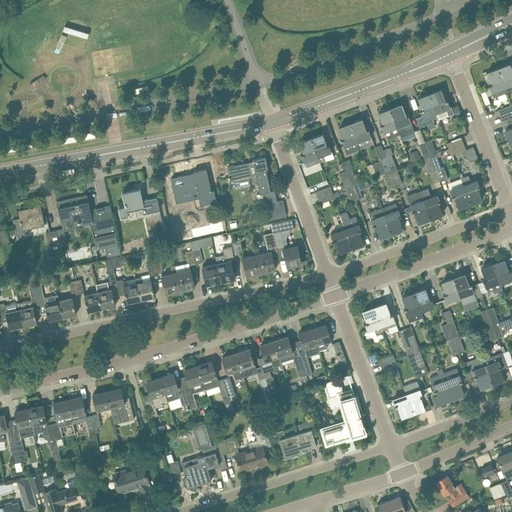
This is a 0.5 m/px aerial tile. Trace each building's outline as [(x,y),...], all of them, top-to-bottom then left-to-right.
[(511,68),(510,64),(509,61),(502,63),(503,66),(498,68),(505,86),(507,92),(511,90),(511,89),(511,88),(511,68)] [(489,86),(491,91),(505,86),(498,68),(486,72),(491,84),(488,84),(489,86)] [(429,94),(438,117),(438,119),(448,115),(454,113),(451,107),(451,106),(450,106),(448,101),(448,100),(445,100),(441,89),(440,90),(429,94)] [(434,121),(433,119),(438,117),(429,94),(418,98),(418,100),(422,109),(419,110),(420,112),(422,116),(425,125),(434,121)] [(406,115),(402,104),(390,108),(396,126),(401,138),(415,132),(409,116),(408,114),(406,115)] [(511,107),(511,105),(508,106),(498,109),(503,121),(511,118),(511,117),(511,107)] [(378,113),(379,115),(382,124),(380,125),(383,132),(396,126),(390,108),(378,113)] [(351,125),(360,149),(367,147),(374,144),(371,136),(369,131),(367,124),(365,125),(362,119),(350,123),(351,125)] [(352,152),(360,149),(351,125),(350,123),(339,127),(340,129),(343,139),(341,139),(341,141),(343,146),(346,155),(352,152)] [(327,145),(323,133),(311,138),(320,161),(326,159),(324,155),(332,152),(329,144),(327,145)] [(463,143),(461,137),(446,143),(448,149),(463,143)] [(301,154),(302,156),(306,167),(316,163),(320,161),(311,138),(299,142),(303,154),(301,154)] [(438,150),(435,151),(432,139),(425,142),(430,155),(436,153),(439,152),(438,150)] [(419,144),(424,158),(430,155),(425,142),(419,144)] [(448,149),(450,155),(463,150),(466,157),(471,161),(478,158),(473,146),(466,149),(463,143),(448,149)] [(382,145),(381,145),(385,156),(391,170),(391,171),(397,168),(392,155),(394,154),(391,147),(384,150),(382,145)] [(436,171),(442,169),(436,153),(430,155),(436,171)] [(436,171),(430,155),(424,158),(429,173),(436,171)] [(371,178),(372,177),(385,173),(391,171),(391,170),(385,156),(379,158),(380,161),(372,163),(366,166),(369,173),(371,178)] [(257,194),(258,199),(260,199),(265,220),(276,218),(286,215),(283,200),(277,201),(274,190),(271,191),(266,169),(268,168),(265,157),(252,160),(253,162),(227,167),(229,176),(228,176),(229,179),(229,183),(256,178),(260,194),(257,194)] [(186,173),(187,174),(171,178),(173,187),(175,195),(197,189),(201,205),(217,201),(216,199),(214,189),(211,190),(206,168),(193,171),(194,176),(190,177),(189,172),(186,173)] [(345,171),(351,185),(357,182),(352,168),(346,170),(345,171)] [(396,185),(402,183),(397,168),(391,171),(396,185)] [(345,171),(340,173),(344,184),(340,186),(341,188),(351,185),(345,171)] [(396,185),(391,171),(385,173),(390,187),(396,185)] [(468,176),(461,179),(463,185),(470,203),(482,199),(478,188),(480,187),(480,186),(479,186),(477,180),(471,183),(468,176)] [(363,197),(357,182),(351,185),(354,193),(356,200),(363,197)] [(341,188),(342,191),(346,189),(351,202),(356,200),(354,193),(351,185),(341,188)] [(449,190),(452,197),(454,196),(458,208),(470,203),(463,185),(449,190)] [(335,198),(330,186),(315,191),(320,204),(335,198)] [(148,233),(154,232),(155,235),(164,233),(157,197),(143,200),(140,188),(122,192),(125,207),(119,208),(121,218),(128,217),(127,211),(135,210),(137,217),(145,216),(148,233)] [(428,188),(421,191),(426,207),(429,214),(430,218),(442,213),(441,210),(438,202),(441,201),(440,200),(438,194),(431,197),(428,188)] [(426,207),(421,191),(407,196),(412,210),(412,212),(415,211),(419,222),(430,218),(429,214),(426,207)] [(65,201),(57,203),(60,217),(72,214),(74,226),(90,222),(96,248),(99,248),(98,246),(105,244),(108,256),(107,256),(107,257),(120,254),(110,205),(90,209),(87,194),(65,199),(65,201)] [(19,211),(19,214),(20,218),(13,219),(16,235),(24,233),(23,228),(44,224),(40,204),(33,206),(33,208),(19,211)] [(383,208),(382,208),(386,219),(391,233),(403,228),(399,217),(401,216),(397,204),(384,209),(383,208)] [(369,213),(371,219),(373,226),(375,225),(379,237),(391,233),(386,219),(382,208),(369,213)] [(211,226),(199,228),(201,236),(224,231),(220,213),(209,216),(211,226)] [(347,214),(345,213),(340,215),(343,224),(351,247),(363,243),(359,232),(361,231),(356,217),(349,220),(347,214)] [(291,219),(282,221),(271,223),(273,232),(276,246),(283,244),(280,231),(293,228),(291,219)] [(333,241),(335,240),(340,252),(351,247),(343,224),(336,226),(338,231),(331,234),(333,240),(333,241)] [(61,247),(67,245),(64,228),(57,230),(61,247)] [(61,247),(57,230),(46,232),(50,249),(61,247)] [(276,246),(273,232),(266,234),(269,247),(276,246)] [(236,255),(243,253),(240,240),(233,241),(236,255)] [(198,241),(191,243),(193,250),(192,250),(195,264),(203,262),(198,241)] [(228,256),(230,256),(236,255),(233,241),(225,243),(228,253),(228,256)] [(287,267),(301,264),(297,245),(283,248),(287,267)] [(192,250),(185,252),(188,263),(188,265),(190,265),(195,264),(192,250)] [(275,269),(271,251),(257,254),(260,269),(261,273),(275,269)] [(261,273),(260,269),(257,254),(243,257),(247,276),(261,273)] [(233,269),(230,256),(228,256),(221,258),(220,255),(215,256),(217,263),(220,278),(221,282),(235,278),(234,274),(233,269)] [(117,257),(110,258),(112,264),(114,272),(117,286),(123,284),(117,257)] [(110,258),(105,259),(107,267),(110,281),(111,287),(117,286),(114,272),(112,264),(110,258)] [(160,258),(153,259),(153,263),(155,272),(162,271),(160,258)] [(498,281),(499,281),(510,277),(511,280),(511,262),(507,265),(504,259),(492,264),(498,281)] [(155,272),(153,263),(148,264),(149,273),(150,278),(156,276),(155,272)] [(221,282),(220,278),(217,263),(202,266),(204,275),(206,285),(221,282)] [(481,268),(482,270),(484,277),(482,278),(485,286),(487,292),(493,290),(494,292),(502,289),(499,281),(498,281),(492,264),(481,268)] [(175,266),(171,267),(173,272),(162,275),(164,284),(166,294),(180,291),(176,272),(175,266)] [(176,272),(180,291),(195,287),(194,283),(192,278),(191,268),(176,272)] [(52,271),(39,274),(41,283),(54,280),(52,271)] [(41,313),(47,312),(44,297),(41,283),(39,274),(32,275),(34,283),(29,284),(30,291),(36,290),(41,313)] [(469,285),(465,274),(453,278),(459,296),(462,304),(476,299),(474,291),(474,290),(472,284),(469,285)] [(441,282),(442,285),(446,293),(443,294),(446,301),(459,296),(453,278),(441,282)] [(78,294),(84,293),(81,279),(75,280),(78,294)] [(78,294),(75,280),(69,281),(72,295),(78,294)] [(154,296),(151,280),(137,283),(141,299),(154,296)] [(112,288),(109,289),(108,282),(96,284),(98,292),(100,304),(101,308),(115,305),(112,288)] [(137,283),(123,286),(125,293),(127,302),(141,299),(137,283)] [(426,288),(414,292),(420,310),(434,305),(432,298),(430,299),(426,288)] [(30,291),(32,299),(18,302),(23,325),(37,322),(35,315),(41,313),(36,290),(30,291)] [(101,308),(100,304),(98,292),(84,295),(88,311),(101,308)] [(402,297),(403,300),(406,308),(404,309),(406,315),(407,315),(410,322),(423,317),(420,310),(414,292),(402,297)] [(44,297),(47,312),(49,320),(62,317),(59,300),(57,294),(44,297)] [(76,314),(73,297),(59,300),(62,317),(76,314)] [(2,299),(0,299),(0,313),(2,322),(8,321),(10,328),(23,325),(18,302),(5,305),(4,303),(3,303),(2,299)] [(390,314),(386,302),(374,307),(383,330),(396,325),(393,313),(390,314)] [(367,330),(371,328),(374,328),(376,334),(384,332),(383,330),(374,307),(363,311),(366,322),(364,323),(365,324),(367,330)] [(491,323),(497,320),(493,307),(486,309),(491,323)] [(486,325),(491,323),(486,309),(481,311),(486,325)] [(511,316),(498,322),(497,320),(491,323),(497,338),(502,336),(501,334),(506,332),(505,331),(508,329),(508,328),(511,326),(511,316)] [(452,337),(458,335),(453,321),(447,323),(452,337)] [(452,337),(447,323),(441,325),(446,339),(452,337)] [(497,338),(491,323),(486,325),(491,340),(497,338)] [(332,342),(326,324),(313,328),(320,351),(328,348),(326,343),(332,342)] [(413,352),(419,349),(411,326),(404,329),(413,352)] [(298,333),(299,336),(305,352),(300,354),(307,375),(312,373),(305,349),(311,348),(313,355),(321,353),(320,351),(313,328),(298,333)] [(407,354),(413,352),(404,329),(399,331),(407,354)] [(458,352),(463,350),(458,335),(452,337),(458,352)] [(291,348),(288,336),(274,340),(281,362),(294,358),(299,374),(302,376),(307,375),(300,354),(299,354),(297,346),(291,348)] [(458,352),(452,337),(446,339),(452,354),(458,352)] [(260,345),(261,348),(264,356),(259,358),(261,366),(265,379),(266,378),(268,382),(272,381),(269,369),(282,365),(281,362),(274,340),(260,345)] [(333,343),(341,365),(347,363),(339,341),(333,343)] [(256,368),(250,348),(236,353),(241,368),(244,375),(244,377),(257,372),(260,380),(265,379),(261,366),(256,368)] [(413,352),(419,367),(425,365),(419,349),(413,352)] [(419,367),(413,352),(407,354),(413,369),(419,367)] [(236,353),(222,357),(228,375),(234,373),(236,378),(244,375),(241,368),(236,353)] [(395,358),(393,353),(387,355),(378,358),(380,364),(395,358)] [(484,360),(483,357),(482,357),(492,383),(504,379),(500,368),(507,365),(503,353),(484,360)] [(482,357),(466,363),(470,371),(471,371),(474,377),(476,376),(480,388),(492,383),(482,357)] [(397,365),(395,358),(380,364),(382,370),(391,367),(394,377),(400,375),(396,365),(397,365)] [(212,361),(198,365),(205,385),(212,383),(211,380),(217,378),(212,361)] [(184,369),(190,387),(191,389),(186,391),(190,403),(195,401),(192,392),(206,388),(205,385),(198,365),(184,369)] [(462,381),(457,367),(443,372),(451,394),(452,398),(464,393),(460,382),(462,381)] [(452,398),(451,394),(443,372),(429,377),(434,392),(436,391),(441,402),(452,398)] [(174,373),(160,377),(167,399),(168,399),(181,395),(185,409),(190,407),(189,403),(190,403),(186,391),(180,392),(174,373)] [(229,395),(235,394),(230,376),(224,378),(229,395)] [(146,382),(147,385),(150,393),(144,395),(152,417),(157,415),(155,407),(169,403),(168,399),(167,399),(160,377),(146,382)] [(229,395),(224,378),(218,380),(223,397),(229,395)] [(338,378),(324,382),(329,397),(332,396),(340,421),(321,426),(327,447),(366,435),(363,425),(364,425),(361,415),(360,416),(358,410),(361,410),(357,395),(354,396),(352,389),(342,392),(338,378)] [(425,400),(417,381),(403,386),(406,394),(413,412),(425,408),(422,401),(425,400)] [(125,408),(121,388),(107,391),(110,408),(114,424),(129,421),(128,420),(134,419),(131,406),(125,408)] [(260,402),(272,398),(269,389),(262,391),(263,395),(258,396),(260,402)] [(110,408),(107,391),(93,394),(95,404),(97,412),(104,411),(104,409),(110,408)] [(395,409),(394,410),(397,418),(413,412),(406,394),(392,399),(395,405),(394,405),(394,406),(395,409)] [(86,415),(82,396),(68,399),(73,423),(80,422),(79,416),(86,415)] [(73,423),(68,399),(54,402),(58,421),(64,420),(65,425),(73,423)] [(51,448),(50,449),(54,452),(56,450),(59,449),(58,446),(57,439),(56,440),(53,424),(47,425),(47,423),(43,405),(29,408),(32,424),(34,434),(43,432),(44,435),(45,435),(45,438),(48,440),(50,440),(51,444),(50,445),(51,448)] [(29,408),(15,411),(19,430),(25,428),(25,426),(32,424),(29,408)] [(95,428),(101,426),(99,414),(93,415),(95,428)] [(89,429),(88,429),(90,435),(96,434),(95,428),(93,415),(86,417),(89,429)] [(63,438),(59,422),(53,424),(56,440),(57,439),(63,438)] [(203,455),(197,457),(199,463),(183,468),(186,478),(184,479),(186,485),(201,481),(200,480),(204,479),(205,482),(211,480),(208,467),(219,464),(217,456),(223,454),(219,441),(214,443),(215,445),(212,445),(205,423),(192,427),(198,449),(202,449),(203,455)] [(249,442),(250,448),(239,452),(235,453),(241,471),(268,462),(263,448),(271,445),(268,436),(265,426),(254,430),(257,440),(249,442)] [(285,457),(303,451),(302,448),(315,444),(312,434),(311,429),(283,438),(281,432),(274,434),(276,442),(279,451),(283,450),(285,457)] [(24,451),(21,441),(19,431),(14,432),(18,452),(24,451)] [(8,434),(10,443),(15,463),(20,462),(18,452),(14,432),(8,434)] [(230,437),(219,440),(219,441),(223,454),(235,450),(230,437)] [(511,453),(511,451),(497,457),(502,469),(507,479),(511,476),(511,453)] [(181,472),(177,460),(166,463),(170,475),(181,472)] [(494,471),(491,464),(481,468),(484,475),(494,471)] [(155,495),(147,483),(148,483),(143,465),(114,474),(119,492),(138,486),(148,500),(155,495)] [(29,476),(34,493),(42,490),(37,474),(29,476)] [(460,483),(454,487),(447,475),(436,482),(444,494),(448,492),(452,497),(449,499),(453,506),(468,496),(460,483)] [(38,506),(28,476),(16,480),(25,510),(38,506)] [(73,487),(80,485),(78,478),(67,482),(69,488),(56,492),(55,489),(44,492),(44,493),(47,501),(50,511),(53,511),(55,511),(59,511),(61,511),(62,511),(60,503),(77,498),(74,488),(73,487)] [(511,492),(511,489),(508,480),(501,482),(506,493),(507,495),(511,492)] [(506,493),(501,482),(490,487),(495,498),(506,493)] [(404,511),(406,511),(400,495),(389,500),(392,511),(404,511)] [(392,511),(389,500),(377,504),(379,511),(392,511)] [(0,511),(19,511),(17,503),(11,505),(10,503),(0,506),(0,511)]
